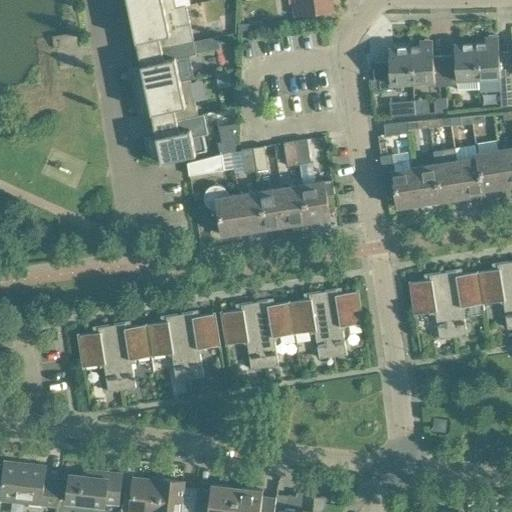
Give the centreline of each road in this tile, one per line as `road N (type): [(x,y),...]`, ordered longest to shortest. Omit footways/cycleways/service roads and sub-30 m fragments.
road 1 (residential): [(397,466),(406,436),(346,53),(350,34),(377,0)]
road 2 (residential): [(397,466),(0,420)]
road 3 (residential): [(102,0),(105,78),(138,237)]
